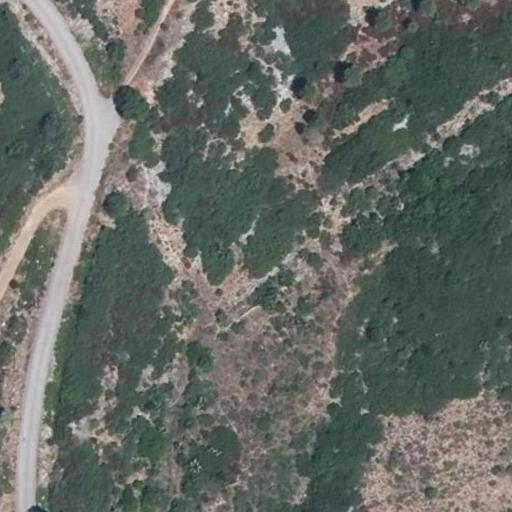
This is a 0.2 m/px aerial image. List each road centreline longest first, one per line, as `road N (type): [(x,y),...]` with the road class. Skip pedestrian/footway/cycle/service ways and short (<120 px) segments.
road 1 (unclassified): [(26,511),(31,395),(85,137),(85,94),(32,0)]
road 2 (track): [(0,277),(31,223),(77,170)]
